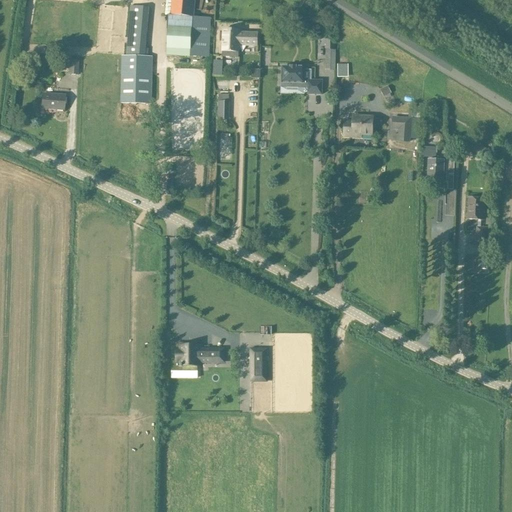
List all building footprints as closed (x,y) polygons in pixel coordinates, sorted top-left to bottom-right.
[(171,0),(170,16),(194,18),(195,0),(171,0)] [(131,6),(126,56),(146,56),(150,8),(131,6)] [(166,54),(190,56),(194,18),(170,16),(168,15),(166,54)] [(211,19),(194,18),(190,56),(190,57),(209,58),(211,19)] [(222,52),(222,57),(238,58),(239,46),(257,47),(258,33),(240,33),(240,31),(223,30),(223,32),(220,32),(220,42),(223,42),(222,52)] [(334,39),(325,39),(325,50),(334,50),(334,39)] [(335,71),(335,51),(326,50),(326,70),(335,71)] [(151,104),(152,57),(146,56),(126,56),(122,56),(121,103),(151,104)] [(68,75),(78,76),(78,61),(69,61),(68,75)] [(337,64),(337,77),(348,77),(348,64),(337,64)] [(304,81),(304,68),(282,67),(281,88),(304,89),(304,88),(308,88),(308,95),(322,95),(322,81),(308,81),(304,81)] [(387,86),(380,90),(385,98),(392,94),(387,86)] [(65,96),(42,94),(41,109),(63,110),(65,96)] [(229,102),(218,102),(218,120),(228,120),(229,102)] [(353,117),(353,121),(344,121),(343,137),(353,137),(353,133),(371,134),(372,118),(353,117)] [(398,139),(411,140),(419,140),(420,120),(412,120),(412,118),(393,117),(392,130),(398,131),(398,139)] [(220,160),(231,160),(232,135),(221,134),(220,160)] [(473,141),(467,150),(480,159),(486,149),(473,141)] [(424,158),(436,159),(436,147),(424,147),(424,158)] [(445,161),(428,160),(427,179),(444,180),(444,178),(446,178),(445,205),(453,205),(455,154),(454,154),(454,157),(447,157),(448,155),(447,155),(447,162),(445,161)] [(484,199),(468,199),(467,220),(483,220),(484,199)] [(475,244),(488,244),(488,228),(476,227),(475,244)] [(189,346),(189,344),(176,344),(176,348),(172,348),(172,367),(184,367),(184,372),(196,372),(196,367),(200,367),(200,363),(223,363),(223,350),(200,350),(200,346),(189,346)] [(250,350),(250,378),(266,378),(266,350),(250,350)]
